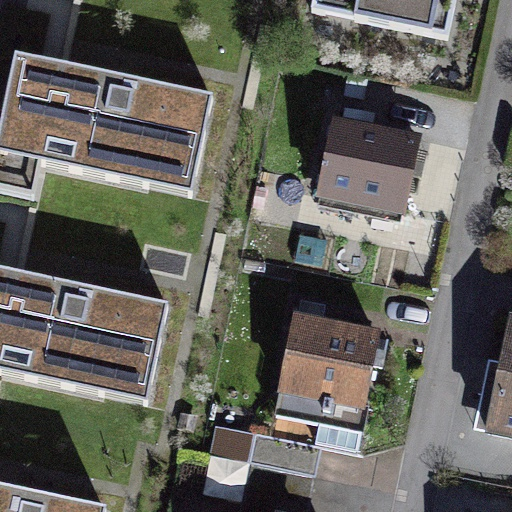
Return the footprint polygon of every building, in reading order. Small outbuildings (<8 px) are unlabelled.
[(454,0),(314,0),(312,13),(447,39),(454,0)] [(12,61),(0,118),(0,193),(37,201),(44,168),(192,197),(211,101),(12,61)] [(415,163),(322,142),(312,188),(404,209),(415,163)] [(170,309),(0,271),(0,374),(149,407),(170,309)] [(384,325),(291,306),(271,411),(321,421),(318,439),(360,447),(384,325)] [(481,462),(511,467),(511,335),(503,334),(481,462)] [(257,435),(242,511),(309,511),(322,447),(257,435)] [(0,511),(91,511),(0,494),(0,511)]
